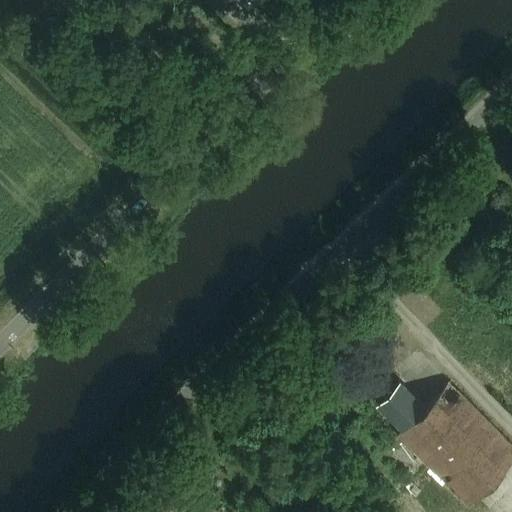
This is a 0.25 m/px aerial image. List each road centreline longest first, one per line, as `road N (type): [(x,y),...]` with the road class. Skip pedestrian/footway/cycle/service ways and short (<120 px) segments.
road 1 (tertiary): [(107,511),(511,98)]
road 2 (unclassified): [(0,346),(291,63)]
